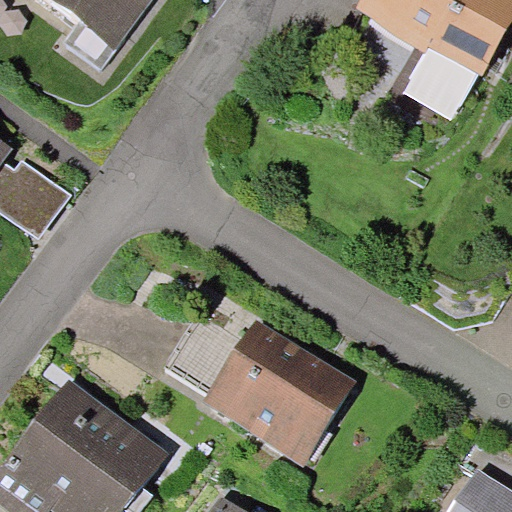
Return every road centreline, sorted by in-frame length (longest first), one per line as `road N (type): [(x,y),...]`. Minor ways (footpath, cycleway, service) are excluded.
road 1 (residential): [(141,171),(511,403)]
road 2 (residential): [(141,171),(0,354)]
road 3 (residential): [(262,0),(141,171)]
